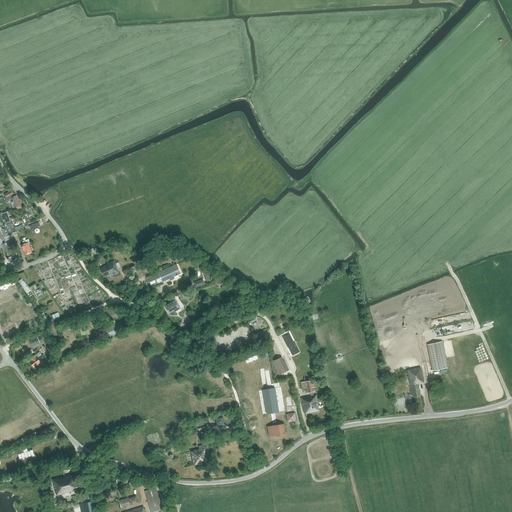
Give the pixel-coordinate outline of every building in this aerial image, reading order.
[(11,191),(4,194),(5,195),(6,197),(7,198),(11,195),(12,197),(13,198),(14,201),(11,202),(13,206),(16,205),(18,210),(22,208),(17,196),(15,196),(14,196),(14,195),(13,194),(12,192),(11,191)] [(7,212),(1,214),(3,220),(5,220),(6,223),(10,221),(7,212)] [(8,222),(6,223),(9,233),(12,232),(16,230),(16,231),(23,228),(22,226),(19,227),(19,226),(17,227),(16,227),(15,227),(12,221),(8,222)] [(27,232),(40,226),(39,222),(25,228),(27,232)] [(11,234),(9,235),(8,235),(5,228),(0,229),(0,238),(1,239),(3,238),(5,243),(1,244),(3,249),(12,245),(13,248),(16,246),(13,239),(12,237),(13,237),(11,234)] [(24,245),(22,246),(25,255),(32,252),(29,243),(30,242),(29,240),(23,242),(24,245)] [(101,269),(102,273),(104,277),(111,274),(112,276),(119,273),(117,269),(118,269),(117,268),(120,267),(118,263),(116,264),(115,261),(107,264),(108,266),(101,269)] [(176,265),(158,273),(162,282),(169,279),(170,281),(175,279),(174,277),(181,274),(178,269),(176,265)] [(158,273),(147,277),(150,282),(151,287),(152,287),(153,286),(162,282),(158,273)] [(225,282),(220,276),(214,281),(217,283),(220,284),(223,284),(225,282)] [(22,279),(18,281),(20,284),(23,288),(26,286),(27,286),(24,281),(23,281),(22,279)] [(278,299),(280,306),(287,304),(285,297),(278,299)] [(170,303),(165,306),(169,313),(171,315),(173,314),(175,315),(178,310),(181,308),(175,298),(171,300),(172,302),(170,303)] [(103,311),(106,319),(116,315),(113,307),(103,311)] [(71,326),(73,331),(88,325),(86,319),(75,323),(75,324),(71,326)] [(130,328),(128,324),(126,320),(107,328),(110,337),(130,328)] [(290,336),(284,339),(288,348),(289,347),(293,355),(299,352),(295,344),(294,344),(290,336)] [(37,337),(30,340),(32,346),(39,344),(37,337)] [(387,358),(417,352),(414,337),(384,343),(387,358)] [(51,339),(46,341),(47,344),(50,349),(50,351),(55,349),(51,339)] [(428,360),(428,359),(430,359),(433,371),(448,368),(442,341),(427,344),(428,345),(416,348),(418,357),(415,358),(417,364),(420,364),(419,361),(428,360)] [(33,353),(35,356),(30,359),(31,361),(30,362),(34,367),(41,362),(38,360),(43,356),(42,355),(47,351),(44,346),(38,350),(38,349),(33,353)] [(280,358),(272,361),(278,375),(288,370),(284,361),(282,362),(280,358)] [(407,371),(413,397),(421,396),(418,383),(423,382),(420,368),(407,371)] [(301,399),(304,413),(308,412),(309,413),(320,411),(316,395),(313,396),(312,391),(315,391),(312,380),(300,383),(302,389),(305,388),(307,393),(310,392),(311,396),(301,399)] [(275,388),(263,390),(267,414),(279,412),(275,388)] [(215,419),(217,426),(224,424),(222,417),(215,419)] [(269,426),(270,436),(285,434),(284,424),(269,426)] [(199,449),(194,450),(194,451),(191,452),(194,466),(208,462),(204,445),(199,446),(199,449)] [(53,480),(57,495),(81,490),(79,483),(77,483),(76,479),(75,479),(74,475),(53,480)] [(146,491),(151,511),(154,511),(162,510),(155,488),(146,491)] [(129,498),(131,505),(138,503),(136,496),(129,498)] [(119,501),(120,504),(121,508),(130,506),(128,498),(119,501)] [(84,511),(95,511),(94,503),(84,505),(84,511)]
